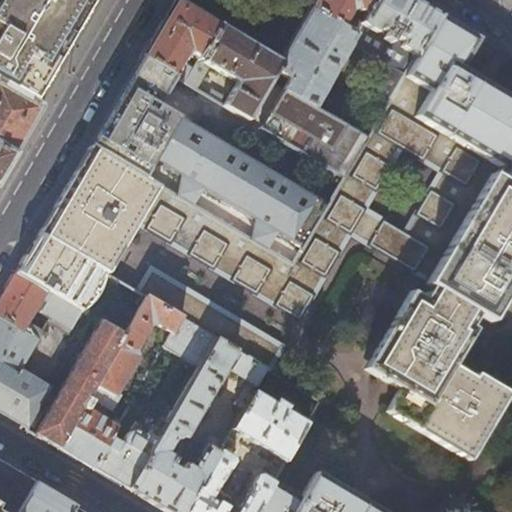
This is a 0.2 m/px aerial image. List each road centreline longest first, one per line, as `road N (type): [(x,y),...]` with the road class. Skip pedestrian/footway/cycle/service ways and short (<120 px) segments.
road 1 (residential): [(0,227),(133,0)]
road 2 (residential): [(128,511),(0,435)]
